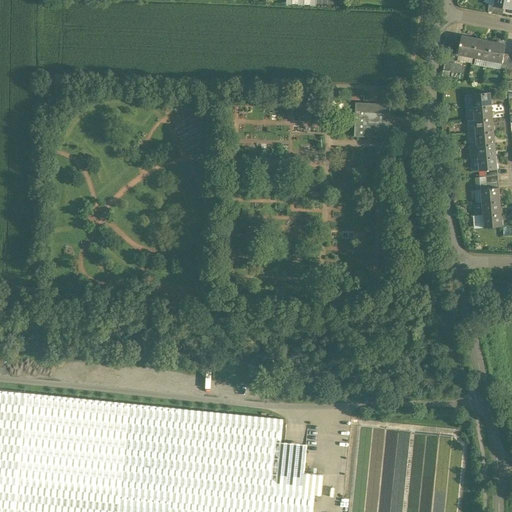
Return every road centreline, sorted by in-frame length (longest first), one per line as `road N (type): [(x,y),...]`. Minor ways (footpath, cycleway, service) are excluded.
road 1 (tertiary): [(453,258),(491,423),(498,511)]
road 2 (tertiary): [(441,11),(429,111),(453,258)]
